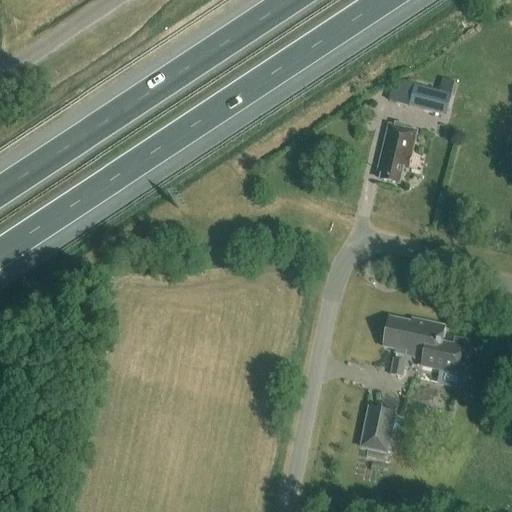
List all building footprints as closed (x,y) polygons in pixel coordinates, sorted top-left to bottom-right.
[(446,117),(452,95),(414,86),(409,107),(446,117)] [(407,168),(416,133),(390,126),(378,173),(383,174),(382,179),(399,183),(403,167),(407,168)] [(413,324),(391,320),(385,347),(397,350),(396,354),(423,360),(421,369),(465,378),(471,349),(442,342),(445,327),(413,320),(413,324)] [(402,378),(406,362),(395,360),(391,376),(402,378)] [(389,439),(394,415),(369,410),(364,434),(389,439)]
